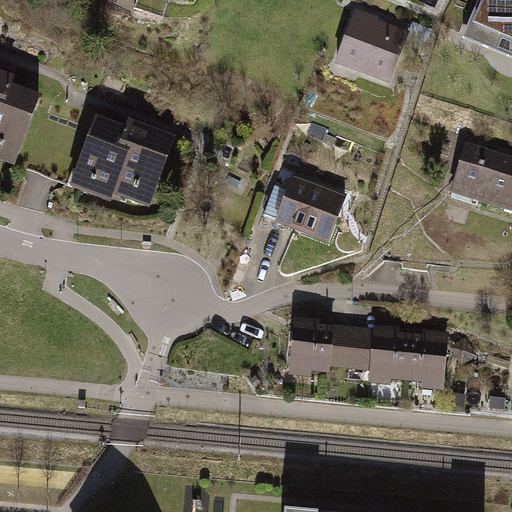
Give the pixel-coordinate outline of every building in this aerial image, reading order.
[(511,0),(483,0),(465,48),(511,67),(511,0)] [(354,8),(334,61),(387,81),(407,28),(354,8)] [(17,79),(0,72),(0,162),(16,169),(43,98),(14,87),(17,79)] [(132,138),(103,127),(75,198),(116,214),(119,207),(153,220),(181,148),(135,130),(132,138)] [(511,164),(465,150),(450,198),(511,216),(511,164)] [(291,180),(274,225),(326,245),(344,200),(291,180)] [(322,326),(296,324),(292,368),(328,372),(329,364),(373,368),(372,377),(443,384),(448,340),(417,337),(405,336),(376,333),(375,337),(366,336),(321,331),(322,326)]
